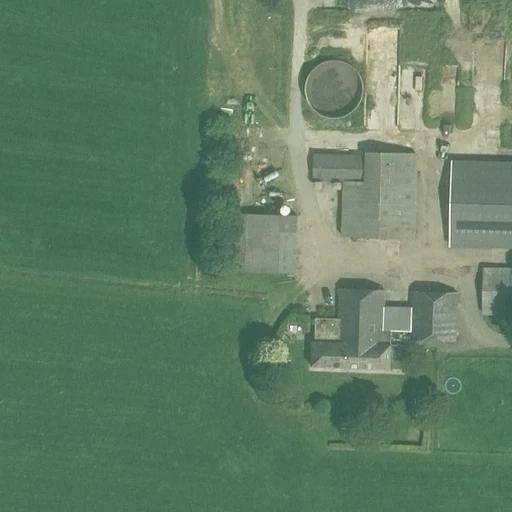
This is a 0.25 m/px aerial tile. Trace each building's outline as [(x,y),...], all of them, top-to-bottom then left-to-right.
[(379,40),(374,78),(399,81),(404,43),(379,40)] [(307,84),(306,87),(306,89),(306,92),(307,94),(307,97),(308,99),(309,101),(310,103),(312,106),(313,108),(315,109),(317,111),(318,112),(321,114),(323,115),(325,116),(327,117),(330,117),(332,118),(335,118),(337,118),(340,117),(342,117),(344,116),(347,115),(349,114),(351,113),(353,111),(355,110),(356,108),(358,106),(359,104),(361,102),(361,99),(362,97),(363,95),(363,92),(363,90),(363,87),(363,85),(363,82),(362,80),(361,78),(360,75),(359,73),(357,71),(355,69),(354,68),(352,66),(349,65),(347,63),(345,62),(343,62),(340,61),(338,61),(333,61),(330,61),(328,62),(325,62),(323,63),(321,64),(318,66),(316,67),(315,69),(313,71),(311,73),(310,75),(309,77),(308,80),(307,82),(307,84)] [(342,237),(416,239),(418,153),(365,151),(365,155),(314,154),(313,181),(343,182),(342,237)] [(453,246),(511,247),(511,163),(455,162),(453,246)] [(239,208),(258,207),(257,168),(238,168),(239,208)] [(223,270),(296,273),(298,215),(224,213),(223,270)] [(482,315),(511,315),(511,268),(484,268),(482,315)] [(311,366),(390,369),(391,331),(383,331),(384,290),(339,289),(338,319),(316,318),(315,341),(312,341),(311,366)] [(411,340),(457,341),(458,293),(412,291),(411,308),(412,332),(411,340)]
